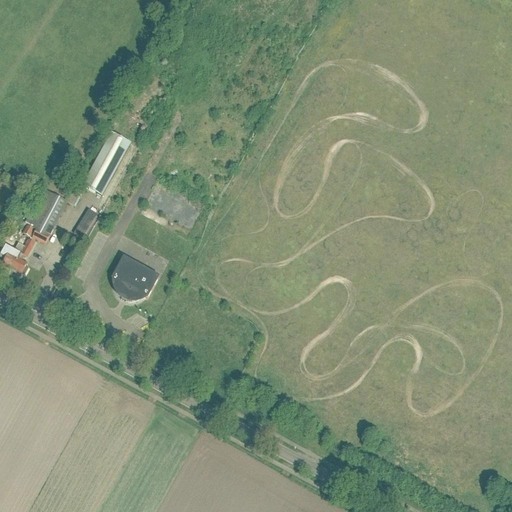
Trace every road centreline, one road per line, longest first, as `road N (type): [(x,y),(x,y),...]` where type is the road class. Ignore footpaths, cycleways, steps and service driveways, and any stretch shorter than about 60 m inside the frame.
road 1 (residential): [(275,186),(182,355),(321,432)]
road 2 (secondary): [(303,464),(0,299)]
road 3 (residential): [(321,432),(441,496),(511,379)]
road 4 (residential): [(296,197),(390,0)]
road 5 (residential): [(511,72),(408,258)]
road 6 (residential): [(408,258),(321,432)]
road 7 (residential): [(185,136),(252,0)]
road 8 (residential): [(296,197),(408,258)]
